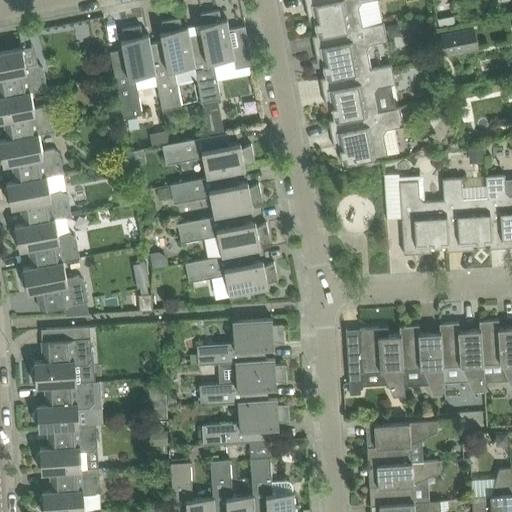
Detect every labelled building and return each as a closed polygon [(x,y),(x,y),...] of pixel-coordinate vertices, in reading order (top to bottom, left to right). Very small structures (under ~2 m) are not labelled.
[(305,0),(307,7),(312,6),(318,34),(363,26),(359,6),(362,1),(367,0),(305,0)] [(236,67),(253,64),(245,25),(230,28),(228,19),(222,20),(219,9),(201,13),(206,23),(200,24),(202,33),(190,35),(198,79),(197,79),(202,101),(221,98),(214,62),(234,58),(236,67)] [(449,16),(438,18),(439,25),(450,23),(449,16)] [(190,35),(188,26),(182,27),(180,17),(162,20),(166,30),(161,32),(162,40),(151,42),(156,72),(163,109),(182,105),(177,83),(197,79),(198,79),(190,35)] [(313,35),(315,50),(320,48),(326,77),(371,68),(367,48),(371,44),(387,40),(384,22),(363,26),(318,34),(313,35)] [(399,23),(387,25),(389,36),(396,35),(400,29),(399,23)] [(110,51),(123,117),(142,113),(136,76),(156,72),(151,42),(149,34),(143,35),(141,24),(122,28),(127,38),(121,39),(123,48),(110,51)] [(462,30),(442,33),(446,54),(465,50),(462,30)] [(0,95),(4,95),(47,86),(43,66),(37,62),(26,64),(22,47),(0,51),(0,95)] [(442,53),(429,56),(432,71),(445,68),(442,53)] [(326,77),(321,78),(324,92),(328,91),(334,119),(379,110),(376,91),(379,86),(396,83),(392,64),(371,68),(326,77)] [(47,86),(4,95),(0,95),(0,120),(4,120),(7,138),(0,139),(0,140),(55,129),(52,109),(45,104),(34,107),(31,90),(47,87),(47,86)] [(334,119),(329,120),(332,134),(337,133),(343,163),(400,152),(395,127),(404,125),(400,106),(379,110),(334,119)] [(176,109),(165,111),(167,122),(173,121),(177,115),(176,109)] [(218,109),(205,112),(209,134),(222,131),(218,109)] [(138,116),(127,118),(129,129),(140,127),(138,116)] [(7,183),(64,171),(60,151),(54,147),(42,149),(39,133),(56,129),(55,129),(0,140),(0,158),(2,160),(3,159),(3,164),(12,162),(16,181),(7,182),(7,183)] [(170,183),(170,184),(246,169),(245,164),(255,162),(252,143),(240,149),(236,143),(232,144),(229,131),(209,135),(163,144),(166,163),(203,156),(207,176),(170,183)] [(482,147),(469,148),(470,159),(483,158),(482,147)] [(15,225),(72,214),(68,194),(62,189),(51,192),(47,175),(64,172),(64,171),(7,183),(8,187),(7,187),(5,190),(7,200),(10,202),(11,202),(12,206),(21,205),(24,223),(15,225)] [(207,177),(170,184),(171,186),(173,197),(174,202),(211,195),(213,209),(215,215),(215,216),(244,210),(253,208),(252,203),(263,201),(259,182),(249,187),(247,188),(244,182),(239,183),(237,171),(207,177)] [(400,174),(384,174),(384,175),(385,179),(387,213),(387,218),(402,217),(400,181),(400,174)] [(505,174),(487,175),(491,242),(491,247),(505,247),(505,242),(511,241),(511,194),(511,195),(506,191),(505,174)] [(462,177),(443,178),(448,250),(462,249),(461,244),(491,242),(487,175),(486,175),(487,196),(467,197),(463,194),(462,177)] [(448,250),(443,178),(444,199),(424,200),(420,197),(419,179),(400,181),(402,217),(405,253),(419,252),(418,247),(447,245),(448,250)] [(171,186),(157,188),(159,199),(173,197),(171,186)] [(215,216),(178,223),(182,242),(203,238),(218,235),(221,247),(222,255),(252,249),(261,248),(260,242),(271,240),(267,222),(257,226),(255,227),(251,221),(247,222),(244,210),(215,216)] [(67,215),(72,214),(15,225),(16,229),(13,232),(15,242),(18,245),(19,244),(20,249),(29,247),(32,265),(23,267),(24,268),(80,256),(76,236),(70,232),(67,215)] [(222,255),(218,235),(203,238),(207,258),(222,255)] [(207,258),(186,262),(189,281),(210,277),(226,274),(230,295),(269,288),(268,282),(278,279),(275,261),(262,267),(259,261),(254,262),(252,250),(261,248),(207,258)] [(158,253),(149,254),(152,269),(167,266),(166,258),(158,253)] [(89,313),(87,300),(89,300),(84,279),(78,274),(67,277),(64,260),(80,257),(80,256),(24,268),(24,272),(22,275),(23,285),(27,287),(28,291),(37,290),(41,309),(64,305),(65,314),(89,313)] [(145,263),(132,266),(137,289),(139,288),(140,293),(148,293),(147,287),(149,287),(145,263)] [(230,295),(226,274),(210,277),(214,298),(230,295)] [(139,294),(140,310),(152,309),(151,293),(148,293),(140,293),(139,294)] [(236,361),(236,360),(266,358),(265,346),(274,346),(274,340),(285,342),(283,323),(273,324),(273,318),(253,319),(233,320),(234,341),(198,344),(198,363),(217,362),(236,361)] [(480,320),(480,329),(481,329),(483,364),(484,364),(502,362),(511,385),(511,326),(500,327),(499,319),(480,320)] [(440,323),(440,331),(441,331),(444,366),(462,365),(473,391),(486,390),(484,364),(483,364),(481,329),(480,329),(460,330),(459,322),(440,323)] [(400,325),(400,334),(401,334),(403,369),(404,369),(422,367),(433,393),(446,392),(444,366),(441,331),(440,331),(420,332),(419,324),(400,325)] [(90,325),(46,328),(47,340),(42,340),(43,360),(34,360),(35,365),(34,365),(32,368),(32,378),(35,380),(36,380),(36,384),(94,381),(94,380),(77,381),(76,365),(87,364),(92,358),(90,325)] [(401,334),(400,334),(380,335),(379,327),(360,328),(360,332),(347,333),(347,329),(346,329),(350,393),(362,393),(360,371),(382,370),(393,396),(406,395),(404,369),(403,369),(401,334)] [(238,401),(238,400),(268,398),(268,386),(273,386),(277,386),(276,380),(287,382),(286,363),(275,364),(275,357),(266,358),(236,360),(236,361),(237,381),(218,383),(200,384),(201,403),(238,401)] [(237,381),(236,361),(217,362),(218,383),(237,381)] [(39,428),(96,424),(96,423),(80,424),(79,408),(90,407),(95,401),(94,381),(36,384),(36,385),(45,385),(46,403),(37,404),(37,408),(34,411),(35,421),(38,423),(39,428)] [(149,387),(151,407),(166,407),(165,386),(149,387)] [(238,400),(238,401),(239,421),(202,424),(204,443),(251,440),(271,439),(270,426),(275,426),(279,426),(279,419),(290,422),(289,403),(278,404),(277,397),(268,398),(238,400)] [(166,407),(151,407),(151,417),(166,416),(166,407)] [(369,465),(377,464),(412,462),(412,461),(411,443),(438,431),(438,418),(374,422),(376,445),(367,446),(369,465)] [(96,424),(39,428),(48,428),(49,446),(40,447),(40,451),(37,454),(38,464),(40,467),(41,467),(41,471),(82,468),(81,451),(93,450),(98,444),(96,424)] [(167,431),(153,431),(154,445),(168,444),(167,431)] [(507,433),(497,434),(498,441),(502,444),(508,444),(507,433)] [(251,440),(250,440),(251,457),(253,494),(254,494),(254,511),(295,511),(294,491),(293,491),(293,484),(291,482),(288,480),(272,481),(270,455),(272,456),(271,439),(251,440)] [(254,511),(254,494),(253,494),(233,495),(230,458),(222,459),(213,459),(211,459),(213,496),(214,496),(214,511),(254,511)] [(371,505),(380,504),(415,502),(415,501),(414,483),(439,472),(438,459),(412,461),(412,462),(377,464),(378,485),(370,485),(371,505)] [(171,463),(174,505),(174,511),(214,511),(214,496),(213,496),(193,498),(190,461),(171,463)] [(511,511),(511,467),(511,466),(500,467),(492,494),(472,495),(473,511),(511,511)] [(74,511),(102,510),(102,509),(85,511),(84,494),(95,493),(100,487),(99,467),(82,468),(41,471),(51,471),(52,489),(43,490),(43,494),(42,495),(40,497),(40,507),(43,510),(44,510),(44,511),(74,511)] [(380,504),(380,511),(440,511),(441,511),(441,499),(415,501),(415,502),(380,504)]
